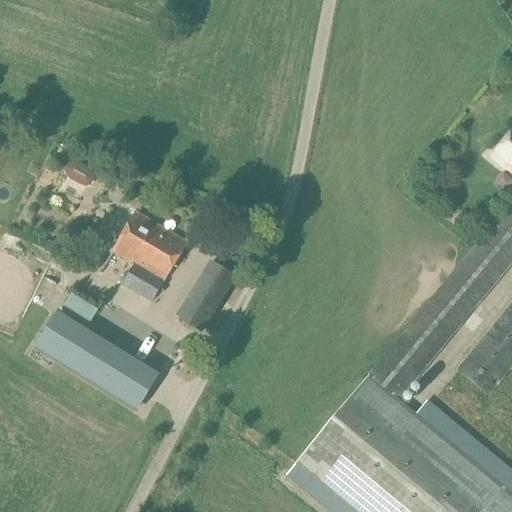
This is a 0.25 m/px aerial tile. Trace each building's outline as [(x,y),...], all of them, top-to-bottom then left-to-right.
[(511,134),(493,157),(511,172),(511,134)] [(511,255),(511,201),(299,464),(357,511),(511,511),(511,499),(391,400),(511,255)] [(152,303),(164,281),(187,245),(134,214),(112,251),(134,264),(121,286),(152,303)] [(71,254),(68,262),(77,265),(80,257),(71,254)] [(204,334),(240,277),(214,260),(177,317),(204,334)] [(83,316),(98,293),(76,280),(62,302),(83,316)] [(139,353),(153,325),(97,298),(84,326),(139,353)] [(486,391),(511,359),(511,303),(459,367),(486,391)] [(154,381),(58,331),(40,365),(136,416),(154,381)]
